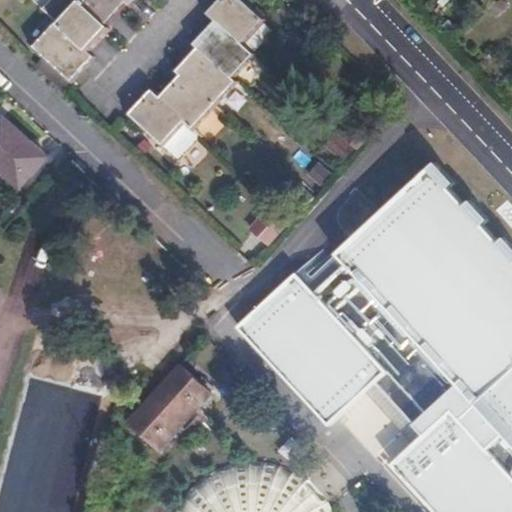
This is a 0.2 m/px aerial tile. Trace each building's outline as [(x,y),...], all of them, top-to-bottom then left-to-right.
[(80,0),(58,23),(87,50),(109,27),(107,26),(80,0)] [(129,2),(126,0),(79,0),(80,0),(107,26),(129,2)] [(220,0),(209,13),(217,20),(241,43),(260,21),(263,18),(244,1),(242,0),(220,0)] [(200,47),(233,78),(254,54),(253,53),(241,43),(217,20),(196,43),(200,47)] [(241,43),(253,53),(271,32),(260,21),(241,43)] [(34,47),(73,83),(96,58),(87,50),(58,23),(34,47)] [(232,78),(233,78),(200,47),(178,71),(182,74),(215,105),(236,82),(232,78)] [(194,128),(215,105),(182,74),(161,98),(186,121),(194,128)] [(186,121),(161,98),(153,90),(130,114),(163,144),(186,121)] [(31,143),(4,118),(0,122),(0,169),(4,173),(31,143)] [(194,128),(186,121),(163,144),(174,155),(197,131),(194,128)] [(365,133),(359,128),(351,137),(356,141),(365,133)] [(351,151),(343,143),(337,148),(345,156),(351,151)] [(394,465),(437,511),(495,511),(511,496),(511,442),(477,405),(511,372),(511,255),(432,169),(338,255),(364,284),(334,313),(297,274),(241,328),(331,425),(388,372),(437,425),(394,465)] [(295,222),(316,198),(299,182),(288,194),(293,200),(283,211),(295,222)] [(289,222),(272,206),(251,230),(267,245),(289,222)] [(212,393),(181,366),(131,422),(160,449),(212,393)] [(511,372),(477,405),(511,442),(511,372)] [(330,511),(329,507),(320,494),(307,482),(297,475),(291,472),(274,466),(262,464),(254,464),(239,465),(231,467),(221,470),(205,479),(192,489),(181,504),(176,511),(330,511)]
